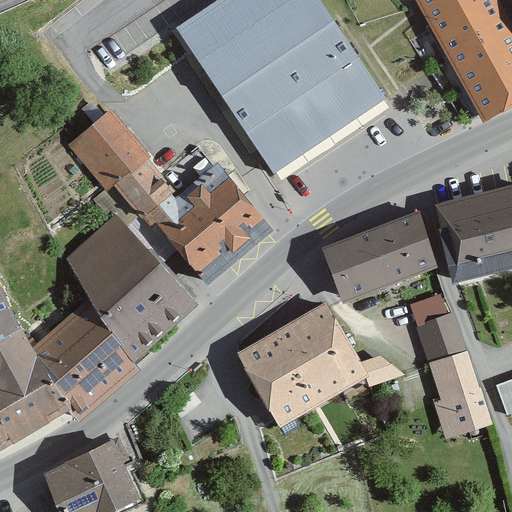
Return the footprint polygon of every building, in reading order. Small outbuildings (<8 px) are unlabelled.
[(314,0),(217,0),(172,31),(273,178),(384,102),(314,0)] [(511,26),(497,0),(414,0),(484,127),(511,111),(511,26)] [(112,113),(69,146),(106,194),(113,188),(155,230),(207,290),(273,236),(198,148),(161,177),(112,113)] [(511,190),(436,209),(458,289),(511,274),(511,190)] [(420,216),(324,252),(345,308),(437,271),(420,216)] [(67,261),(89,303),(135,370),(199,310),(160,269),(117,217),(110,222),(67,261)] [(23,339),(0,293),(0,457),(71,417),(23,339)] [(417,329),(448,316),(441,295),(411,307),(417,329)] [(135,370),(89,303),(23,339),(71,417),(75,422),(135,370)] [(368,377),(327,308),(237,361),(278,430),(368,377)] [(448,316),(417,329),(429,366),(468,355),(453,314),(448,316)] [(468,355),(429,366),(442,402),(436,403),(447,441),(492,427),(468,355)] [(511,409),(511,377),(492,385),(502,413),(511,409)] [(130,511),(140,507),(111,448),(45,480),(60,511),(130,511)]
